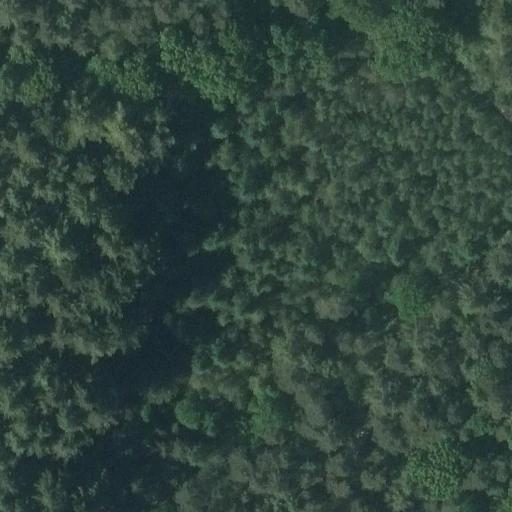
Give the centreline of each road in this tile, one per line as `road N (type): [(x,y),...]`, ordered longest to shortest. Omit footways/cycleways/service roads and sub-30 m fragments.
road 1 (track): [(0,62),(417,28)]
road 2 (track): [(417,28),(511,131)]
